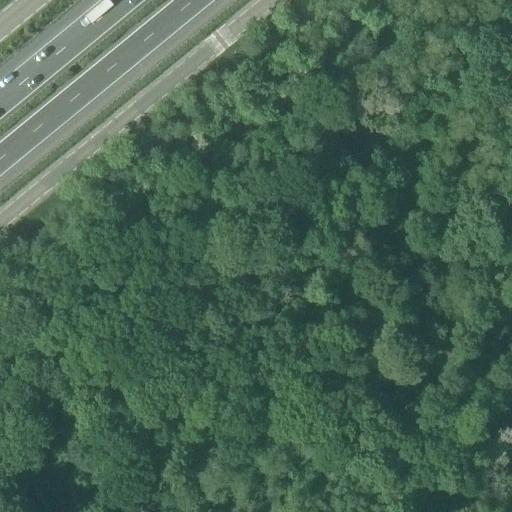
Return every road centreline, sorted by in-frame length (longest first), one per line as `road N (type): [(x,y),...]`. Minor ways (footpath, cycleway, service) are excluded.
road 1 (unclassified): [(0,228),(279,0)]
road 2 (motorway): [(0,159),(195,0)]
road 3 (motorway): [(124,0),(0,102)]
